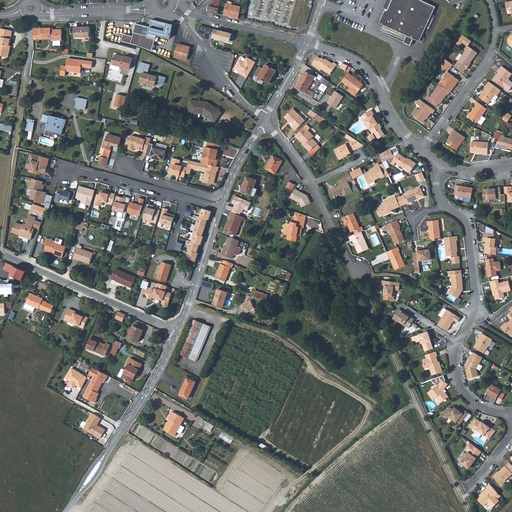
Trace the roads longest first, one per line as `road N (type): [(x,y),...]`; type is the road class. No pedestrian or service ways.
road 1 (residential): [(446,206),(467,224),(476,302),(455,346),(457,381),(483,408),(511,413)]
road 2 (residential): [(65,511),(177,330)]
road 3 (residential): [(0,253),(177,330)]
road 4 (residential): [(420,150),(491,51),(485,0)]
road 5 (track): [(286,511),(314,479),(416,400)]
road 6 (residential): [(275,132),(356,275)]
road 7 (residential): [(420,150),(360,64),(307,44)]
road 8 (residential): [(171,9),(263,119)]
road 9 (residential): [(307,44),(174,3)]
road 10 (unknown): [(149,59),(196,80),(258,128)]
road 11 (residential): [(220,208),(177,330)]
road 12 (residential): [(58,172),(184,198)]
